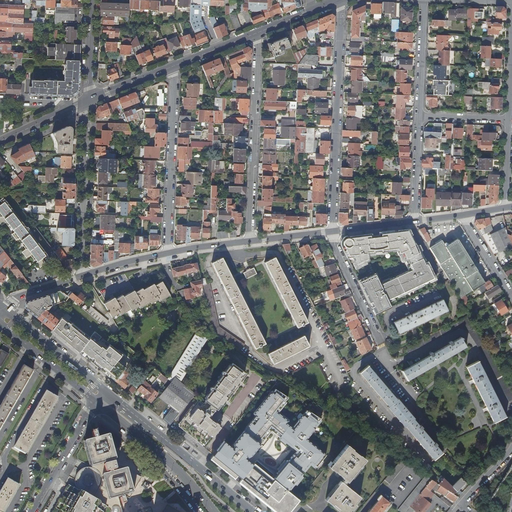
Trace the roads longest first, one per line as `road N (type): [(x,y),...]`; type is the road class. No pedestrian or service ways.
road 1 (residential): [(341,0),(333,232)]
road 2 (residential): [(256,32),(249,241)]
road 3 (primary): [(252,511),(105,390)]
road 4 (residential): [(167,253),(173,66)]
road 5 (residential): [(83,275),(89,100)]
road 6 (primary): [(105,390),(5,309)]
road 7 (residential): [(97,402),(33,511)]
road 8 (residential): [(383,348),(333,232)]
road 9 (primary): [(0,323),(97,402)]
road 10 (primary): [(128,427),(214,511)]
